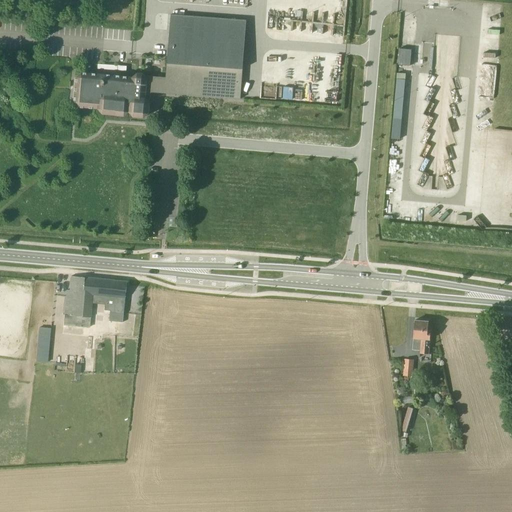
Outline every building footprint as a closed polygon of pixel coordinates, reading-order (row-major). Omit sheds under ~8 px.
[(402,45),(401,48),(415,49),(418,11),(402,10),(399,45),(402,45)] [(73,77),(71,102),(76,108),(95,109),(99,115),(124,117),(129,113),(133,117),(142,118),(148,113),(150,93),(174,94),(240,99),(245,20),(170,15),(165,77),(144,76),(142,73),(137,73),(131,77),(79,73),(73,77)] [(399,49),(397,65),(409,66),(410,50),(399,49)] [(404,80),(395,79),(392,119),(401,120),(404,80)] [(122,323),(126,282),(70,276),(70,277),(68,290),(65,290),(65,291),(62,325),(63,326),(88,328),(91,304),(103,305),(103,310),(103,311),(108,311),(108,321),(122,323)] [(427,322),(414,321),(412,350),(419,351),(419,354),(428,354),(430,331),(427,330),(427,322)] [(46,363),(49,329),(37,328),(34,362),(46,363)] [(413,360),(404,359),(402,376),(412,377),(413,360)] [(407,407),(400,431),(405,433),(412,409),(407,407)]
